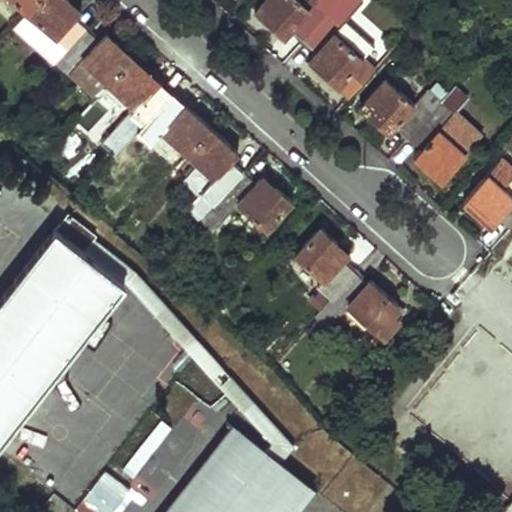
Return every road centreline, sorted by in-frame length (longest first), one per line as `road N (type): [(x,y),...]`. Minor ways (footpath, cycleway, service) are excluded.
road 1 (residential): [(138,0),(335,177)]
road 2 (residential): [(335,177),(429,256),(446,251),(443,233),(376,188)]
